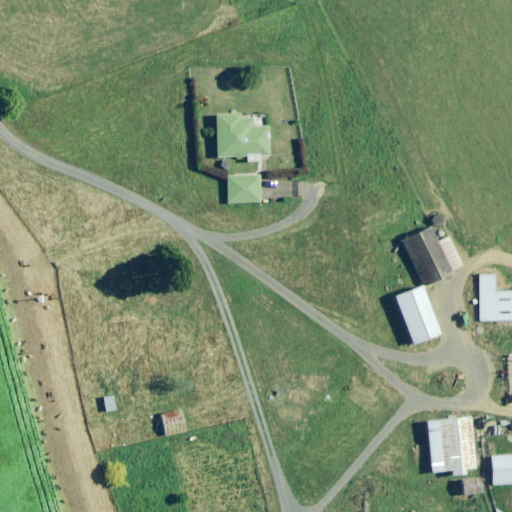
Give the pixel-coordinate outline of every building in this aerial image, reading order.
[(239,117),(239,114),(214,114),(215,156),(245,155),(246,160),(260,160),(260,154),(269,154),(268,126),(251,126),(251,117),(239,117)] [(259,202),(259,175),(226,175),(226,202),(259,202)] [(436,241),(428,227),(401,241),(424,285),(461,264),(446,236),(436,241)] [(493,291),(493,274),(477,274),(479,320),(511,319),(511,315),(511,290),(493,291)] [(439,332),(420,285),(393,296),(412,343),(439,332)] [(147,371),(142,350),(151,348),(143,309),(99,319),(102,332),(111,371),(114,371),(115,377),(147,371)] [(112,395),(102,397),(105,411),(115,409),(112,395)] [(186,431),(181,409),(159,414),(164,436),(186,431)] [(474,467),(469,417),(425,421),(430,472),(450,470),(450,475),(464,474),(464,468),(474,467)] [(511,482),(511,454),(491,455),(492,484),(511,482)] [(481,493),(480,477),(460,479),(462,494),(481,493)]
